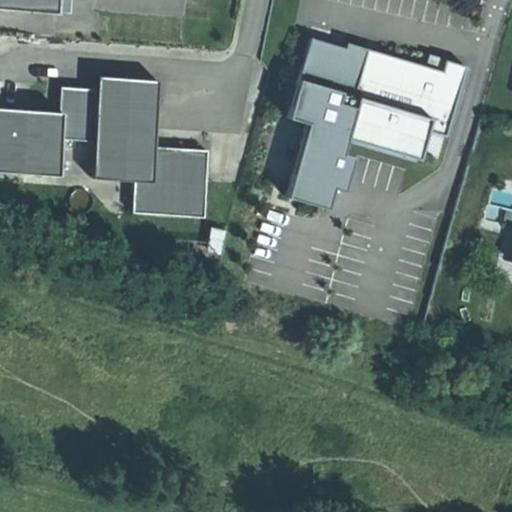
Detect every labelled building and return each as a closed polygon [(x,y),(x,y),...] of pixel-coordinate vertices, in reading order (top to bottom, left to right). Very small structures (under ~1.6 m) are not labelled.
[(0,0),(0,9),(57,14),(58,0),(0,0)] [(71,0),(58,0),(57,14),(71,15),(71,0)] [(424,68),(365,51),(354,90),(358,91),(344,140),(417,162),(425,134),(444,139),(465,68),(444,62),(441,73),(424,68)] [(435,59),(428,57),(424,68),(441,73),(444,62),(435,59)] [(95,79),(95,91),(92,143),(89,180),(130,182),(128,214),(202,218),(206,152),(152,149),(156,82),(125,80),(95,79)] [(57,113),(0,109),(0,164),(22,166),(21,174),(56,176),(58,141),(92,143),(95,91),(59,89),(57,113)] [(0,172),(21,174),(22,166),(0,164),(0,172)]
